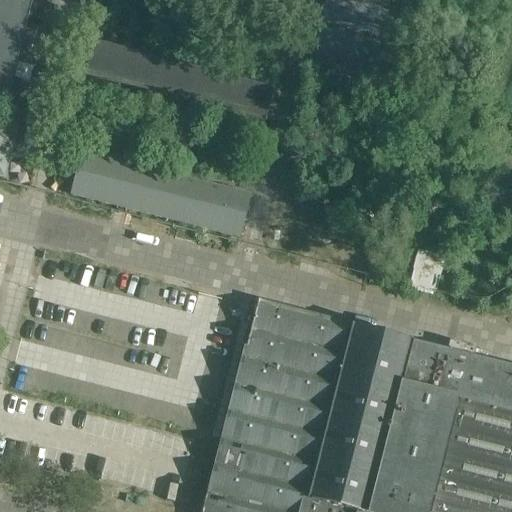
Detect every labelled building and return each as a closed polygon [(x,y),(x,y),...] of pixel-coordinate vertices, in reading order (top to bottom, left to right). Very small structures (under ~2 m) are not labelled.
[(0,0),(0,177),(2,178),(4,179),(5,177),(4,176),(17,127),(18,125),(16,125),(0,120),(0,98),(8,101),(28,20),(42,23),(47,0),(0,0)] [(391,0),(326,0),(310,62),(371,78),(391,0)] [(274,89),(94,42),(85,75),(265,123),(274,89)] [(196,163),(216,168),(220,152),(200,147),(196,163)] [(240,235),(242,226),(243,224),(246,210),(247,210),(247,208),(247,207),(249,198),(250,199),(250,196),(247,195),(209,185),(206,184),(206,185),(195,182),(195,181),(193,181),(192,181),(168,175),(165,174),(141,168),(138,167),(127,165),(127,164),(125,163),(125,164),(86,154),(87,154),(83,153),(82,156),(80,165),(79,167),(79,168),(76,181),(75,181),(75,184),(73,193),(72,196),(75,197),(75,196),(113,206),(116,207),(127,209),(127,210),(129,211),(130,210),(154,216),(154,217),(157,218),(157,217),(181,223),(181,224),(184,224),(195,227),(198,228),(236,237),(236,238),(239,238),(240,235)] [(441,261),(420,256),(413,285),(433,291),(441,261)] [(259,301),(206,511),(308,511),(354,328),(354,325),(259,301)] [(376,511),(415,343),(354,328),(308,511),(376,511)] [(511,511),(511,366),(415,343),(376,511),(511,511)]
